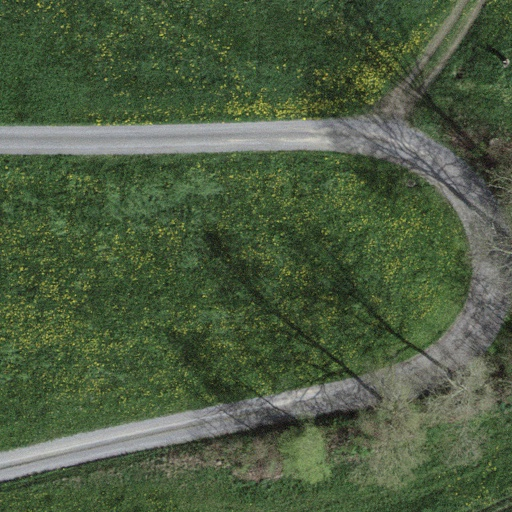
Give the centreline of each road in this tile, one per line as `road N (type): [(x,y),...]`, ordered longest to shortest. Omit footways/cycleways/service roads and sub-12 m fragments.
road 1 (track): [(0,138),(370,134),(426,159),(475,212),(484,260),(470,331),(403,371),(0,471)]
road 2 (track): [(469,0),(432,64),(370,134)]
